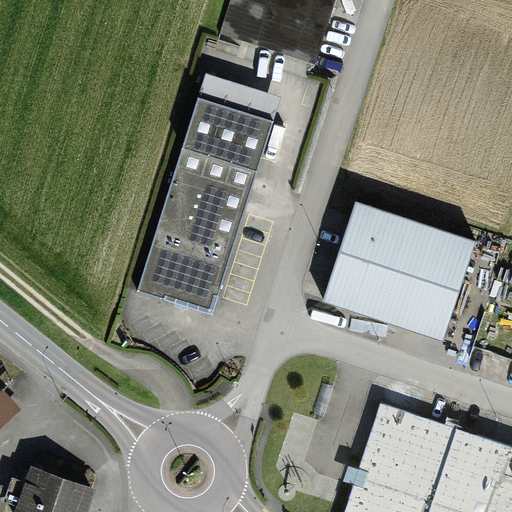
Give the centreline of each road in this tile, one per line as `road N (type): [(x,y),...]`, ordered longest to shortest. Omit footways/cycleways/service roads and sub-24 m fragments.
road 1 (residential): [(275,324),(374,0)]
road 2 (residential): [(275,324),(511,398)]
road 3 (secondary): [(154,443),(0,319)]
road 4 (residential): [(217,441),(275,324)]
